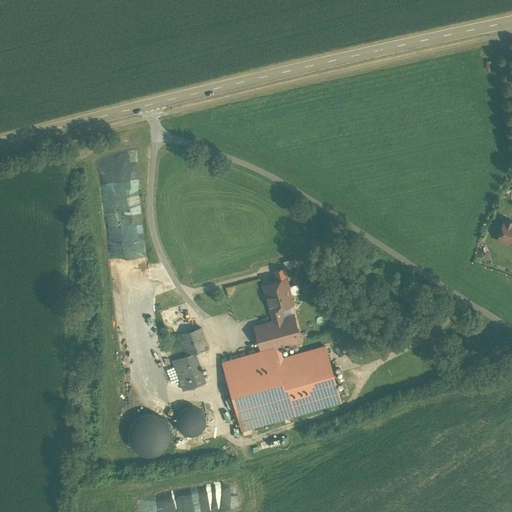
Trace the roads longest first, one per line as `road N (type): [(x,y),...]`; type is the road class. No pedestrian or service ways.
road 1 (unclassified): [(151,103),(163,136),(284,184),(511,330)]
road 2 (secondary): [(511,21),(151,103)]
road 3 (track): [(460,297),(442,328),(367,369),(351,365),(333,341)]
road 4 (secondary): [(151,103),(0,143)]
